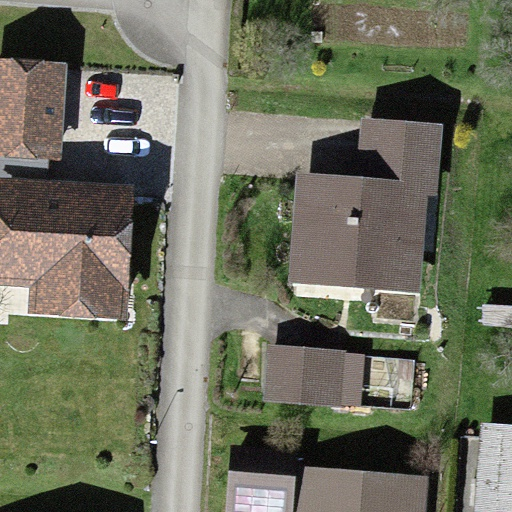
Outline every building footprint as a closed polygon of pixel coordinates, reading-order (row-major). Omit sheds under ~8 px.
[(49,69),(0,66),(0,164),(42,167),(49,69)] [(301,196),(296,291),(410,296),(415,200),(434,201),(436,147),(355,143),(353,198),(301,196)] [(119,192),(0,184),(0,320),(111,327),(119,192)] [(338,364),(264,360),(261,407),(336,411),(338,364)] [(511,511),(511,440),(474,438),(470,511),(511,511)] [(283,511),(288,456),(230,452),(225,511),(283,511)] [(295,511),(422,511),(425,488),(299,477),(295,511)]
